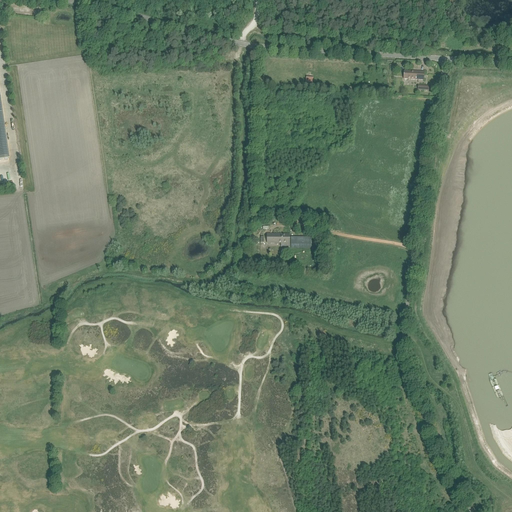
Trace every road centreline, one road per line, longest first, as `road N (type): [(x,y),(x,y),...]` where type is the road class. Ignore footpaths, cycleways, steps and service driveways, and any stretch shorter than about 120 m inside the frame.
road 1 (unclassified): [(475,511),(441,451),(405,327),(445,59)]
road 2 (unclassified): [(445,59),(254,46),(63,0)]
